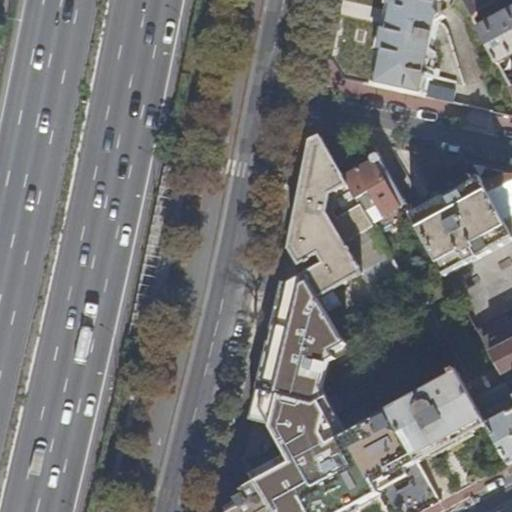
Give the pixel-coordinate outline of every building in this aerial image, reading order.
[(454,105),(456,93),(429,86),(430,82),(432,82),(434,77),(431,76),(436,54),(433,53),(439,24),(446,19),(442,12),(443,3),(447,0),(341,0),(330,59),(344,80),(454,105)] [(464,0),(475,19),(482,11),(503,0),(464,0)] [(475,19),(481,30),(511,13),(511,0),(503,0),(482,11),(475,19)] [(511,13),(481,30),(500,65),(511,58),(511,13)] [(363,275),(362,273),(346,244),(374,228),(360,206),(338,219),(333,222),(328,213),(331,196),(338,192),(349,186),(345,178),(322,138),(313,143),(303,197),(296,232),(292,251),(301,266),(322,255),(327,263),(307,275),(320,298),(321,300),(363,275)] [(353,173),(345,178),(349,186),(357,200),(369,193),(384,218),(403,207),(371,162),(358,170),(355,166),(350,169),(353,173)] [(511,234),(505,221),(490,195),(481,177),(444,196),(412,213),(412,214),(423,233),(478,330),(511,312),(511,234)] [(490,195),(505,221),(511,217),(511,183),(507,186),(490,195)] [(360,206),(357,200),(349,186),(338,192),(334,214),(338,219),(360,206)] [(412,239),(423,233),(412,214),(401,220),(412,239)] [(390,257),(387,252),(379,237),(374,228),(346,244),(362,273),(390,257)] [(390,231),(379,237),(387,252),(399,246),(390,231)] [(309,305),(320,298),(307,275),(301,266),(292,251),(289,270),(309,305)] [(301,266),(307,275),(327,263),(322,255),(301,266)] [(511,324),(509,318),(480,333),(504,376),(511,371),(511,324)] [(511,392),(511,390),(510,386),(504,376),(480,333),(472,338),(505,396),(511,392)] [(364,373),(337,389),(355,420),(370,412),(383,405),(364,373)] [(458,375),(424,394),(453,444),(470,434),(471,435),(487,427),(479,412),(458,375)] [(492,405),(479,412),(487,427),(510,466),(511,464),(511,411),(509,413),(496,392),(488,396),(492,405)] [(424,394),(389,414),(391,419),(402,438),(418,465),(434,456),(433,454),(453,444),(424,394)] [(363,435),(379,426),(370,412),(355,420),(363,435)] [(390,445),(402,438),(391,419),(379,426),(390,445)] [(282,450),(292,469),(296,475),(309,468),(296,443),(282,450)] [(334,511),(352,503),(378,489),(354,444),(309,468),(296,475),(317,511),(334,511)] [(380,448),(372,452),(405,508),(417,502),(425,497),(403,458),(399,460),(392,448),(383,453),(380,448)] [(317,511),(296,475),(292,469),(276,479),(292,511),(317,511)] [(274,511),(257,483),(243,491),(246,495),(238,500),(243,508),(235,511),(274,511)]
